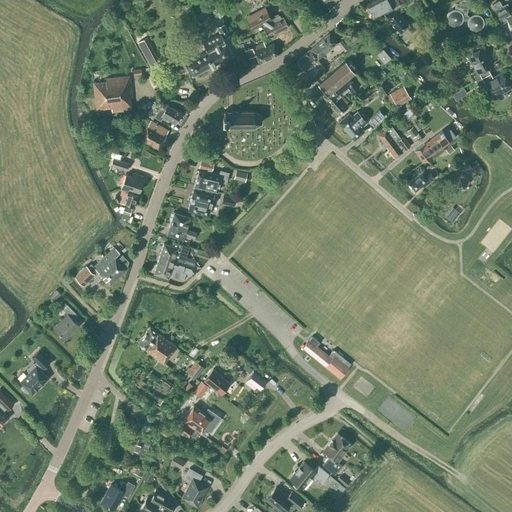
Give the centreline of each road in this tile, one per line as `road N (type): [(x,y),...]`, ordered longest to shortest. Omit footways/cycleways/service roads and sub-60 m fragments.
road 1 (tertiary): [(278,62),(224,91),(187,126),(98,371),(43,489)]
road 2 (residential): [(219,511),(270,449),(341,397)]
road 3 (track): [(341,397),(466,482)]
